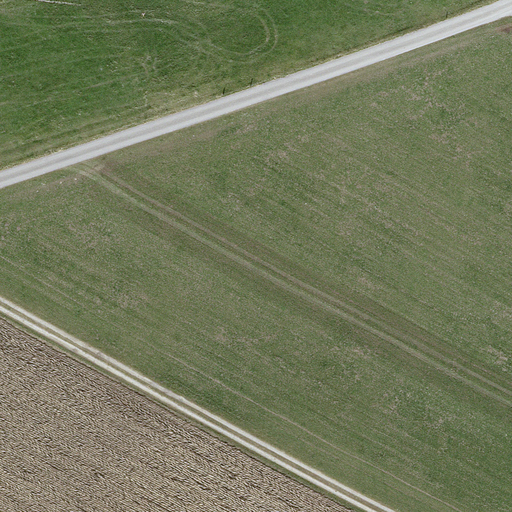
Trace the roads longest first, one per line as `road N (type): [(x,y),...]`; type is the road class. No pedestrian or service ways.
road 1 (track): [(0,185),(511,13)]
road 2 (track): [(0,305),(382,511)]
